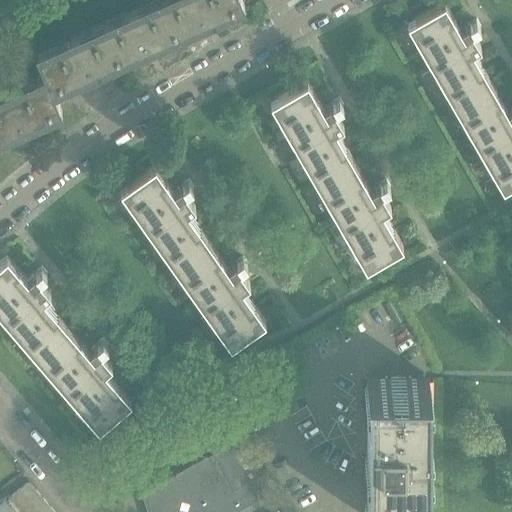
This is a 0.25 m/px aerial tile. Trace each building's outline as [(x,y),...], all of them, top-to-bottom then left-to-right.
[(120,59),(177,33),(162,0),(157,0),(104,24),(120,59)] [(241,0),(162,0),(177,33),(244,4),(241,0)] [(460,29),(454,18),(444,1),(408,22),(439,77),(476,56),(473,51),(481,46),(472,31),(480,26),(476,20),(460,29)] [(120,59),(104,24),(37,53),(46,73),(46,74),(52,89),(120,59)] [(507,110),(483,68),(476,56),(439,77),(471,132),(507,110)] [(57,100),(52,89),(46,74),(0,94),(0,136),(61,109),(61,108),(57,100)] [(323,108),(317,97),(307,80),(271,102),(300,152),(304,159),(340,137),(336,130),(344,125),(335,110),(343,106),(339,99),(323,108)] [(511,107),(507,110),(471,132),(503,187),(511,182),(511,107)] [(370,189),(347,148),(340,137),(304,159),(333,210),(370,189)] [(174,191),(166,180),(155,165),(121,189),(159,243),(193,218),(188,211),(195,206),(185,192),(193,187),(189,180),(174,191)] [(383,211),(391,207),(382,192),(390,187),(386,180),(370,189),(333,210),(366,267),(403,245),(383,211)] [(228,268),(200,228),(193,218),(159,243),(193,292),(228,268)] [(40,280),(47,274),(42,267),(28,279),(7,255),(0,261),(0,311),(17,332),(20,329),(21,329),(49,305),(44,298),(51,293),(40,280)] [(243,288),(250,283),(240,269),(247,263),(243,257),(228,268),(193,292),(231,345),(265,320),(243,288)] [(89,351),(69,328),(49,305),(21,329),(29,339),(26,342),(48,368),(52,365),(60,375),(89,351)] [(131,400),(105,370),(112,364),(101,351),(108,345),(103,339),(89,351),(60,375),(57,378),(78,403),(81,400),(90,410),(87,413),(99,427),(131,400)] [(428,511),(429,425),(429,377),(366,377),(366,426),(364,426),(364,447),(366,447),(366,511),(428,511)] [(152,411),(130,423),(139,439),(161,426),(152,411)] [(237,438),(205,456),(227,493),(244,483),(254,499),(268,491),(237,438)] [(232,511),(254,499),(244,483),(227,493),(205,456),(142,493),(148,511),(232,511)] [(29,482),(23,487),(29,495),(36,490),(29,482)] [(23,487),(16,492),(23,501),(29,495),(23,487)] [(21,511),(25,511),(43,498),(36,490),(29,495),(23,501),(16,506),(21,511)] [(16,492),(11,496),(12,499),(11,500),(16,506),(23,501),(16,492)] [(21,511),(16,506),(11,500),(12,499),(11,496),(10,497),(8,494),(6,496),(7,497),(0,502),(0,511),(21,511)] [(45,511),(51,507),(43,498),(25,511),(45,511)]
